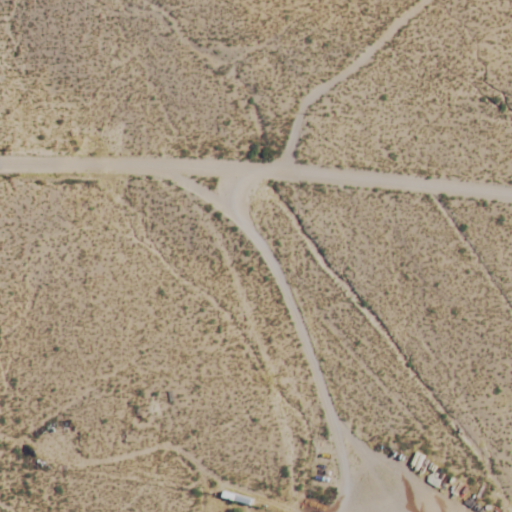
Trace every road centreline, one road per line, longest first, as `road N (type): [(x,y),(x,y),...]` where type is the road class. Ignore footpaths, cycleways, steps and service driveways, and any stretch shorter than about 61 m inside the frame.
road 1 (residential): [(511,196),(203,169),(0,167)]
road 2 (residential): [(203,169),(264,215),(285,254),(316,323),(355,484)]
road 3 (residential): [(282,174),(301,123),(440,0)]
